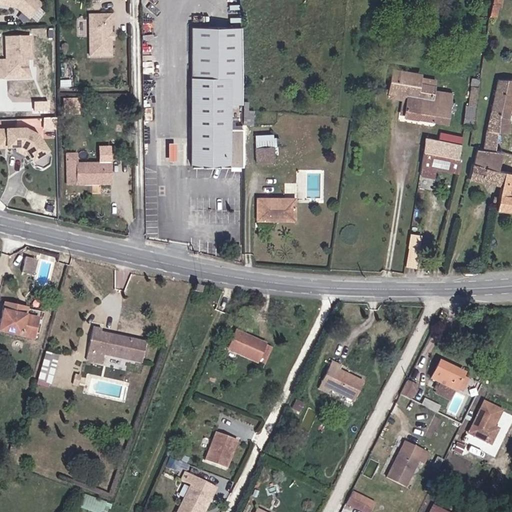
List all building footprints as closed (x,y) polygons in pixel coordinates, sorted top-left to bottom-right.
[(35,0),(3,0),(3,5),(18,7),(26,20),(42,11),(35,0)] [(492,0),(490,14),(500,16),(502,0),(492,0)] [(110,14),(86,15),(87,55),(108,54),(107,23),(110,23),(110,14)] [(245,162),(245,128),(245,123),(233,123),(233,101),(245,101),(246,60),(245,20),(195,21),(195,161),(245,162)] [(31,54),(30,36),(5,37),(6,59),(0,59),(0,76),(7,76),(7,73),(19,73),(27,65),(27,54),(31,54)] [(396,63),(393,79),(412,83),(418,84),(420,74),(421,68),(396,63)] [(418,84),(426,86),(428,76),(420,74),(418,84)] [(511,76),(501,75),(482,149),(508,157),(511,144),(511,76)] [(412,83),(393,79),(392,86),(411,90),(407,111),(448,121),(453,100),(437,97),(439,89),(426,86),(418,84),(412,83)] [(411,90),(392,86),(390,92),(403,95),(400,110),(407,111),(411,90)] [(71,111),(71,97),(61,97),(61,111),(71,111)] [(82,98),(71,97),(71,111),(81,111),(82,98)] [(465,124),(472,126),(477,107),(470,105),(465,124)] [(447,126),(470,132),(472,126),(465,124),(448,121),(447,126)] [(25,129),(0,129),(0,139),(9,139),(9,147),(21,147),(26,150),(33,161),(48,152),(38,137),(25,129)] [(423,149),(458,156),(459,145),(425,138),(423,149)] [(9,139),(0,139),(0,147),(9,147),(9,139)] [(277,143),(260,143),(261,157),(277,157),(277,143)] [(508,157),(482,149),(477,147),(472,164),(478,166),(475,179),(501,186),(506,169),(508,157)] [(423,149),(419,170),(432,173),(434,167),(456,172),(459,157),(458,156),(423,149)] [(48,152),(33,161),(36,167),(43,169),(50,165),(51,158),(48,152)] [(109,161),(92,161),(68,162),(67,184),(109,183),(109,161)] [(466,177),(475,179),(478,166),(472,164),(470,163),(466,177)] [(501,186),(497,203),(511,207),(511,170),(506,169),(501,186)] [(280,213),(298,214),(298,196),(260,194),(260,217),(266,229),(280,213)] [(285,230),(298,214),(280,213),(266,229),(285,230)] [(418,264),(421,232),(409,231),(406,264),(418,264)] [(24,256),(22,272),(36,274),(38,258),(24,256)] [(393,258),(388,281),(397,281),(401,259),(393,258)] [(197,293),(185,293),(182,301),(195,303),(197,293)] [(17,314),(20,304),(8,301),(1,330),(33,340),(39,320),(28,317),(17,314)] [(30,307),(20,304),(17,314),(28,317),(30,307)] [(141,361),(144,340),(98,333),(98,330),(90,328),(85,360),(102,363),(104,354),(141,361)] [(231,350),(267,367),(274,348),(239,331),(231,350)] [(329,388),(352,400),(362,381),(339,369),(342,362),(331,357),(316,384),(327,391),(329,388)] [(465,374),(440,362),(432,378),(439,382),(434,392),(451,400),(465,374)] [(51,367),(38,363),(34,377),(47,380),(51,367)] [(417,387),(407,383),(400,394),(412,399),(417,387)] [(476,424),(492,432),(498,419),(508,399),(492,390),(476,424)] [(498,419),(492,432),(497,434),(503,422),(498,419)] [(203,458),(222,466),(234,439),(215,430),(203,458)] [(396,456),(383,481),(402,490),(415,464),(422,468),(428,454),(403,442),(396,456)] [(375,477),(383,481),(396,456),(388,451),(375,477)] [(204,498),(207,499),(211,492),(199,486),(203,478),(186,470),(182,479),(188,482),(173,511),(196,511),(198,510),(204,498)] [(199,486),(211,492),(215,484),(203,478),(199,486)] [(84,492),(79,505),(100,511),(106,511),(110,501),(84,492)] [(344,506),(356,511),(371,511),(373,508),(366,505),(368,502),(350,494),(344,506)] [(454,511),(458,506),(438,497),(430,511),(454,511)] [(201,511),(207,499),(204,498),(198,510),(201,511)]
